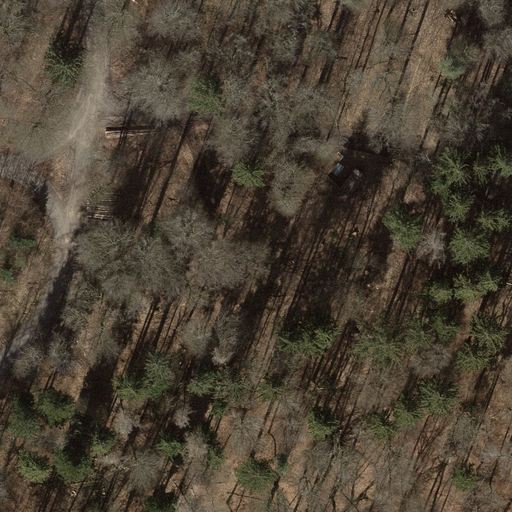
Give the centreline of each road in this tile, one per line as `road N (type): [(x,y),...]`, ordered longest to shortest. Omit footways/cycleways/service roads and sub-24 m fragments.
road 1 (track): [(511,202),(256,119),(92,116)]
road 2 (track): [(0,362),(44,319),(60,281),(92,116)]
